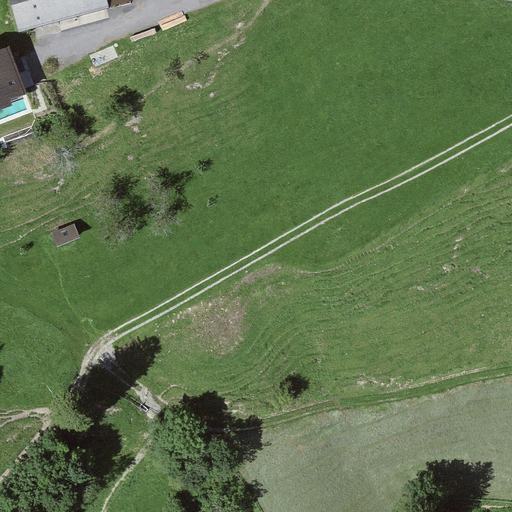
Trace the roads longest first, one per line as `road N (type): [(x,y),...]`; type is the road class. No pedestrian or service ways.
road 1 (track): [(511,119),(101,346),(118,374),(161,408),(219,429),(511,367)]
road 2 (track): [(101,346),(63,415),(0,482)]
road 3 (track): [(190,0),(48,60)]
road 4 (track): [(161,408),(155,435),(109,487),(100,511)]
